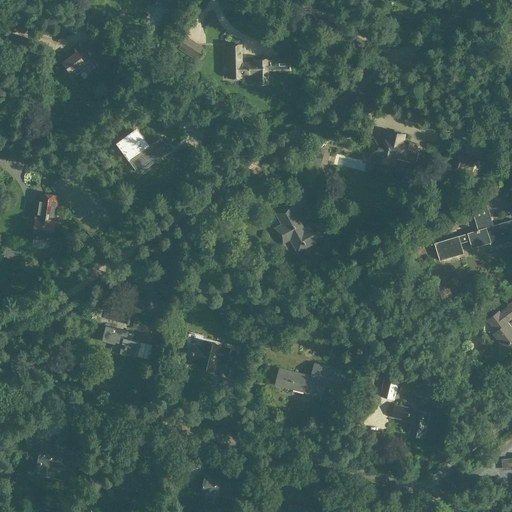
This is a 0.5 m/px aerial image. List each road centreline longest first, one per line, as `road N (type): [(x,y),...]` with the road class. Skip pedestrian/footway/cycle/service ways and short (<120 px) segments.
road 1 (track): [(0,345),(472,0)]
road 2 (unclassified): [(426,488),(0,383)]
road 3 (track): [(511,122),(301,0)]
